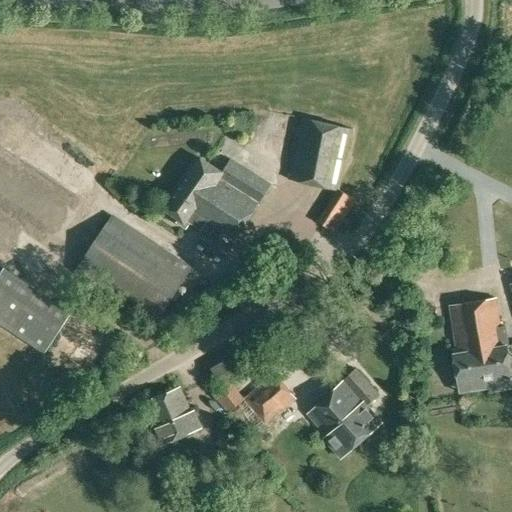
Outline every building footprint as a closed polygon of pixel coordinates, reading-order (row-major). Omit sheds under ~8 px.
[(335,233),(356,200),(339,189),(353,130),(301,118),(287,179),(337,190),(317,221),(335,233)] [(222,172),(198,156),(163,210),(177,219),(176,222),(185,229),(189,223),(201,231),(205,225),(232,242),(271,184),(231,158),(222,172)] [(175,305),(188,284),(183,281),(193,266),(112,213),(74,272),(154,325),(170,301),(175,305)] [(223,259),(231,246),(207,231),(199,244),(223,259)] [(195,242),(188,250),(213,270),(220,261),(195,242)] [(0,325),(44,354),(71,312),(4,267),(0,273),(0,325)] [(501,327),(501,326),(496,297),(450,305),(458,353),(453,354),(458,383),(488,378),(490,388),(491,391),(511,387),(511,378),(507,347),(508,347),(505,326),(501,327)] [(243,398),(230,382),(258,368),(247,347),(210,367),(221,387),(213,394),(254,444),(271,430),(267,424),(296,399),(273,371),(243,398)] [(341,458),(381,422),(366,406),(378,395),(356,370),(308,413),(327,434),(323,438),(341,458)] [(190,411),(180,386),(140,403),(160,445),(202,427),(195,409),(190,411)] [(219,451),(237,450),(234,425),(216,427),(219,451)] [(237,505),(246,499),(235,481),(253,466),(242,452),(222,468),(233,482),(226,487),(237,505)] [(202,511),(225,511),(220,461),(197,463),(202,511)]
